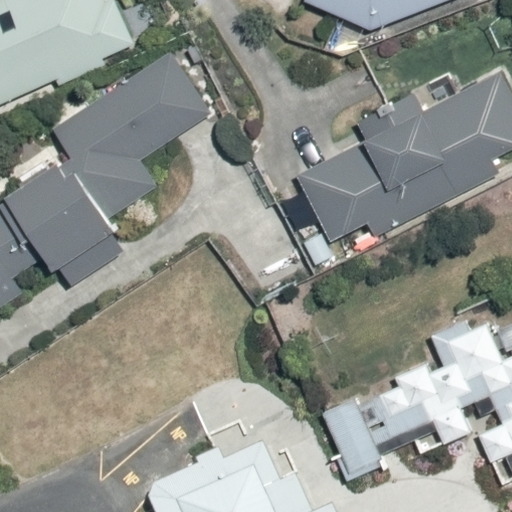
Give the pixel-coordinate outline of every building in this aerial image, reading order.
[(0,0),(0,107),(136,48),(114,1),(106,4),(104,0),(0,0)] [(309,0),(308,4),(370,33),(455,0),(309,0)] [(0,312),(25,295),(14,281),(49,258),(72,289),(127,252),(106,224),(158,188),(142,163),(213,116),(172,57),(54,133),(73,161),(1,206),(0,204),(0,312)] [(511,92),(502,74),(297,174),(332,242),(370,224),(377,237),(502,172),(494,160),(511,150),(511,92)] [(392,462),(387,450),(385,443),(441,421),(451,447),(479,436),(466,405),(498,393),(507,418),(483,427),(507,488),(511,485),(511,320),(501,325),(497,315),(438,338),(446,360),(328,404),(344,446),(336,449),(348,479),(392,462)] [(341,511),(338,503),(315,511),(299,511),(269,439),(156,486),(152,505),(155,511),(341,511)]
